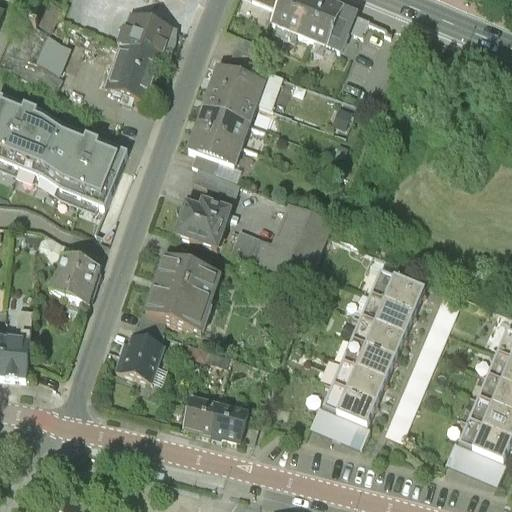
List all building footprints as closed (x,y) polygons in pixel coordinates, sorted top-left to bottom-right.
[(19,37),(49,49),(60,28),(66,14),(32,0),(31,0),(16,36),(19,37)] [(279,18),(286,0),(238,0),(238,1),(279,18)] [(299,0),(286,0),(279,18),(272,34),(340,62),(349,40),(356,24),(299,0)] [(356,24),(349,40),(363,46),(370,30),(356,24)] [(132,26),(122,55),(162,68),(164,69),(171,59),(173,52),(174,40),(132,26)] [(19,37),(0,83),(1,84),(22,92),(22,93),(24,93),(28,95),(28,96),(56,108),(63,90),(37,79),(49,49),(19,37)] [(241,46),(236,57),(259,65),(263,54),(241,46)] [(53,51),(44,81),(67,88),(76,57),(53,51)] [(147,111),(162,68),(122,55),(107,97),(147,111)] [(235,57),(231,68),(253,76),(254,76),(259,65),(236,57),(235,57)] [(230,68),(226,79),(249,87),(253,76),(231,68),(230,68)] [(253,76),(249,87),(264,93),(256,114),(270,119),(282,86),(254,76),(253,76)] [(226,79),(219,77),(211,98),(256,114),(264,93),(249,87),(226,79)] [(204,119),(249,135),(256,114),(211,98),(204,119)] [(353,105),(342,101),(340,107),(351,111),(353,105)] [(0,177),(40,194),(63,137),(38,127),(37,129),(27,124),(28,122),(0,110),(0,177)] [(197,139),(242,155),(249,135),(204,119),(197,139)] [(378,124),(369,120),(362,135),(372,139),(378,124)] [(63,137),(40,194),(105,220),(128,163),(99,151),(98,153),(88,149),(89,147),(63,137)] [(234,177),(242,155),(197,139),(189,161),(196,163),(219,171),(234,177)] [(338,153),(334,165),(344,168),(348,156),(338,153)] [(219,171),(196,163),(192,175),(199,178),(214,184),(219,171)] [(214,184),(199,178),(194,191),(235,208),(240,195),(214,184)] [(179,218),(178,219),(177,221),(177,223),(178,225),(179,227),(180,228),(181,229),(176,245),(218,259),(231,220),(189,207),(187,214),(185,214),(184,214),(182,215),(181,215),(179,216),(179,218)] [(334,234),(289,215),(273,253),(261,248),(252,269),(251,272),(308,296),(334,234)] [(252,269),(261,248),(241,240),(232,261),(252,269)] [(77,272),(100,279),(103,269),(81,261),(77,272)] [(77,272),(62,267),(49,305),(87,317),(100,279),(77,272)] [(219,285),(166,267),(147,324),(146,326),(166,332),(194,341),(202,319),(208,320),(219,285)] [(381,284),(371,307),(415,326),(425,302),(395,289),(394,289),(381,284)] [(415,326),(371,307),(361,329),(406,348),(415,326)] [(456,326),(440,319),(386,446),(403,453),(456,326)] [(166,332),(146,326),(147,324),(143,323),(139,336),(141,336),(162,343),(166,332)] [(361,329),(352,352),(396,371),(406,348),(361,329)] [(34,335),(20,334),(19,351),(6,349),(5,360),(2,396),(2,397),(28,399),(34,335)] [(162,343),(141,336),(137,348),(160,356),(164,344),(162,343)] [(511,344),(507,342),(497,365),(511,371),(511,344)] [(152,394),(164,357),(160,356),(137,348),(133,347),(126,367),(122,366),(117,382),(121,383),(121,384),(152,394)] [(396,371),(352,352),(342,374),(387,393),(396,371)] [(216,371),(227,375),(230,366),(219,362),(216,371)] [(511,371),(497,365),(488,388),(511,398),(511,371)] [(387,393),(342,374),(333,397),(377,416),(387,393)] [(511,398),(488,388),(478,410),(511,424),(511,398)] [(368,439),(377,416),(333,397),(323,420),(337,426),(368,439)] [(192,410),(185,439),(213,446),(220,417),(192,410)] [(511,424),(478,410),(468,433),(511,450),(511,424)] [(248,424),(220,417),(213,446),(241,453),(248,424)] [(371,440),(320,419),(310,441),(362,463),(371,441),(371,440)] [(511,454),(511,450),(468,433),(459,456),(503,475),(511,454)] [(456,455),(455,455),(446,477),(497,499),(506,477),(506,476),(456,455)]
